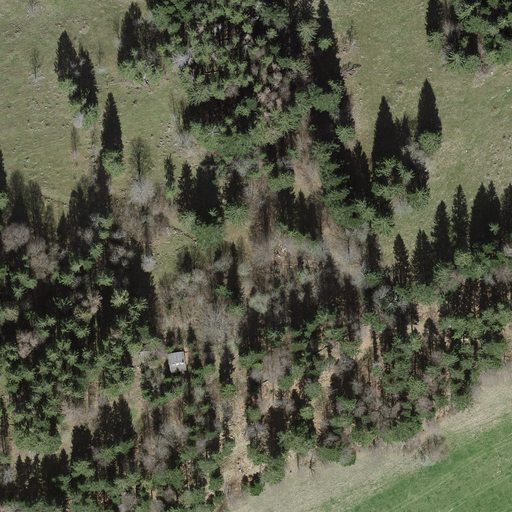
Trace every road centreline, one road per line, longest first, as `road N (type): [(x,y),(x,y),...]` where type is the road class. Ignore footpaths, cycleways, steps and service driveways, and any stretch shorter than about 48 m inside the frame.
road 1 (track): [(511,345),(414,337),(372,343),(358,288),(344,271),(0,183)]
road 2 (track): [(148,511),(237,459),(372,343)]
